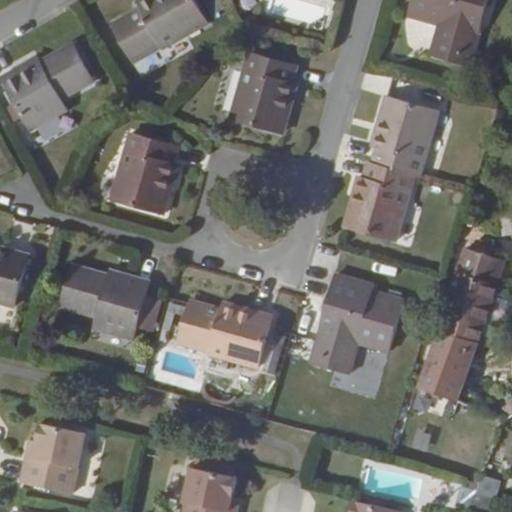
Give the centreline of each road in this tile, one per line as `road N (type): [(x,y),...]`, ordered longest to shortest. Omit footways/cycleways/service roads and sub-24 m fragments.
road 1 (residential): [(29,165),(59,219),(196,251)]
road 2 (residential): [(196,251),(215,161),(314,185)]
road 3 (residential): [(314,185),(366,0)]
road 4 (residential): [(196,251),(290,276),(314,185)]
